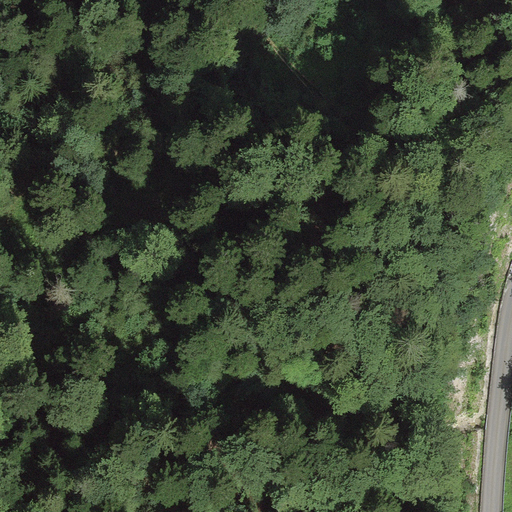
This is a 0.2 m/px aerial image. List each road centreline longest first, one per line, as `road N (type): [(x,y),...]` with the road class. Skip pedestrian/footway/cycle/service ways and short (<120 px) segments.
road 1 (track): [(7,0),(36,31),(90,146),(126,188),(149,198),(170,186),(173,170),(154,74),(157,0)]
road 2 (track): [(220,0),(242,45),(265,69),(319,80),(486,0)]
road 3 (unclassified): [(511,297),(492,511)]
